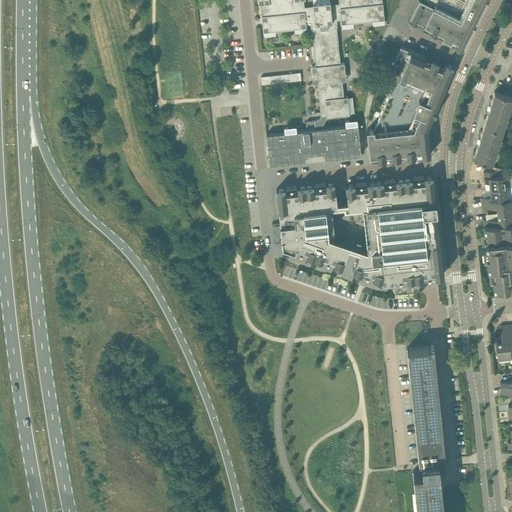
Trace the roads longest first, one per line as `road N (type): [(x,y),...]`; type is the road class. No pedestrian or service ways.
road 1 (primary): [(239,511),(175,328),(143,271),(65,189),(24,96)]
road 2 (primary): [(68,511),(33,290),(24,96)]
road 3 (primary): [(0,224),(39,511)]
road 4 (residential): [(435,314),(431,284),(382,289),(268,250)]
road 5 (residential): [(435,314),(385,316),(277,281),(268,250)]
road 6 (residential): [(263,177),(445,161)]
road 7 (residential): [(263,177),(246,0)]
road 8 (unclassified): [(445,161),(461,312)]
road 9 (unclassified): [(477,311),(458,161)]
